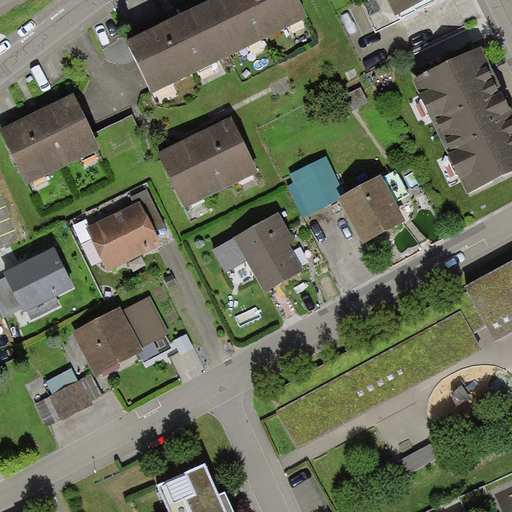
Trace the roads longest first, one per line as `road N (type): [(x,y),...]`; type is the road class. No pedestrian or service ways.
road 1 (residential): [(227,376),(511,223)]
road 2 (unknown): [(271,466),(511,348)]
road 3 (residential): [(0,501),(227,376)]
road 4 (residential): [(294,511),(227,376)]
